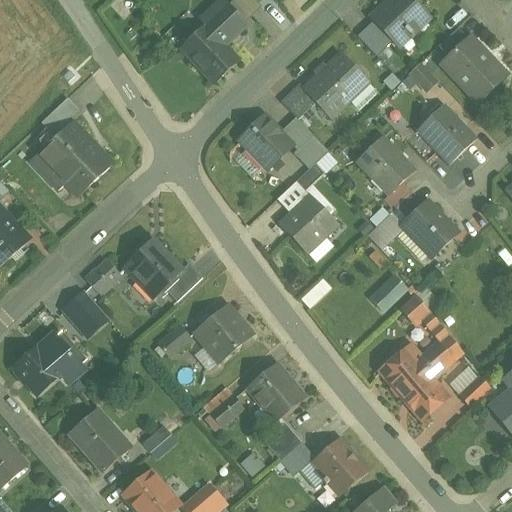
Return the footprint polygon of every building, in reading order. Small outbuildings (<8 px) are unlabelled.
[(261,8),(253,0),(236,0),(228,8),(244,25),(261,8)] [(430,21),(410,0),(393,0),(373,20),(375,23),(394,43),(400,49),(402,47),(398,43),(407,35),(411,38),(430,21)] [(222,1),(200,22),(207,29),(182,52),(214,85),(240,62),(225,47),(246,27),(244,25),(228,8),(222,1)] [(375,23),(372,26),(373,27),(360,40),(378,58),(394,43),(375,23)] [(459,30),(440,48),(450,59),(469,41),(459,30)] [(504,74),(471,39),(469,41),(450,59),(443,66),(480,105),(499,86),(496,82),(504,74)] [(304,89),(303,90),(315,102),(332,120),(370,85),(341,54),(304,89)] [(440,84),(422,65),(411,76),(428,95),(440,84)] [(315,102),(303,90),(304,89),(301,85),(282,103),(297,119),(315,102)] [(69,99),(42,124),(57,140),(73,125),(69,121),(80,111),(69,99)] [(446,108),(419,133),(450,166),(477,141),(446,108)] [(282,134),(268,119),(242,144),(267,170),(292,146),(281,135),(282,134)] [(297,119),(282,134),(281,135),(292,146),(299,153),(315,138),(297,119)] [(57,140),(32,164),(59,193),(67,185),(80,198),(113,167),(73,125),(57,140)] [(416,173),(385,139),(359,164),(389,197),(390,198),(404,184),(416,173)] [(325,175),(316,166),(296,184),(305,194),(325,175)] [(0,182),(0,204),(11,194),(0,182)] [(404,184),(390,198),(389,197),(385,201),(395,212),(410,197),(414,194),(404,184)] [(311,197),(281,225),(309,256),(339,228),(311,197)] [(395,212),(380,226),(381,227),(392,216),(403,227),(422,210),(410,197),(395,212)] [(403,227),(403,228),(433,260),(459,235),(429,203),(422,210),(403,227)] [(0,210),(0,268),(0,270),(30,243),(0,210)] [(181,275),(153,244),(147,249),(143,244),(130,255),(135,260),(125,269),(138,284),(141,281),(154,297),(151,299),(152,300),(181,275)] [(109,265),(98,274),(97,273),(87,282),(100,296),(121,278),(109,265)] [(337,289),(323,271),(299,291),(313,308),(337,289)] [(396,278),(378,296),(390,308),(408,291),(396,278)] [(442,344),(423,360),(412,348),(382,374),(423,422),(449,400),(433,381),(464,355),(417,296),(399,314),(407,323),(423,322),(442,344)] [(68,304),(57,314),(54,311),(34,330),(45,343),(66,323),(74,332),(85,322),(68,304)] [(241,326),(228,310),(230,309),(229,308),(195,337),(206,351),(208,349),(220,363),(219,365),(219,366),(254,337),(243,324),(241,326)] [(192,341),(182,329),(159,348),(170,360),(192,341)] [(47,357),(40,349),(14,371),(38,398),(63,376),(71,385),(85,373),(61,344),(47,357)] [(278,367),(248,391),(277,425),(306,401),(278,367)] [(481,378),(461,398),(472,410),(492,391),(481,378)] [(511,395),(500,405),(511,420),(506,425),(511,432),(511,395)] [(232,399),(210,418),(221,430),(243,411),(232,399)] [(131,451),(98,413),(83,426),(86,429),(75,438),(72,435),(71,436),(105,474),(131,451)] [(303,445),(285,425),(264,443),(282,464),(303,445)] [(164,428),(143,447),(151,456),(172,437),(164,428)] [(0,492),(26,470),(0,439),(0,492)] [(341,442),(314,465),(314,466),(316,465),(329,479),(327,481),(341,498),(368,475),(341,442)] [(312,456),(303,445),(282,464),(291,474),(312,456)] [(261,455),(247,463),(255,477),(269,469),(261,455)] [(176,511),(181,508),(152,475),(125,498),(136,511),(176,511)] [(388,511),(395,507),(382,492),(358,511),(388,511)] [(205,495),(185,511),(213,511),(212,510),(216,507),(205,495)]
